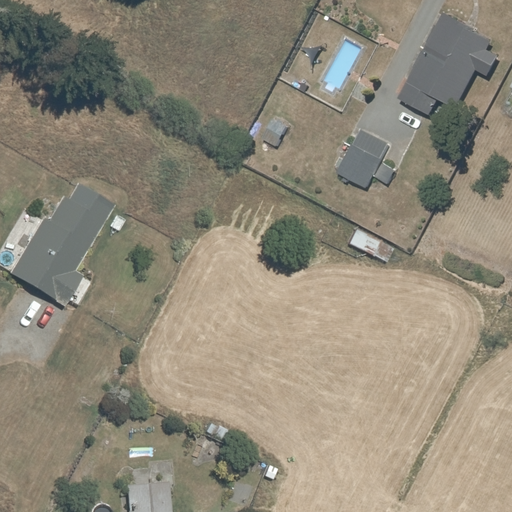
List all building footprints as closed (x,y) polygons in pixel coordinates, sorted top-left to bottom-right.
[(401,97),(432,114),(448,123),(458,107),(480,68),(492,75),(503,55),(490,48),(495,38),(448,12),(401,97)] [(290,125),(259,110),(246,137),(290,159),(319,101),(306,94),(290,125)] [(389,140),(360,126),(345,156),(374,171),(389,140)] [(115,204),(80,183),(68,202),(63,199),(49,223),(43,220),(12,272),(70,306),(86,279),(74,272),(115,204)] [(359,209),(342,236),(384,262),(401,234),(359,209)] [(171,511),(171,477),(127,482),(129,511),(171,511)]
